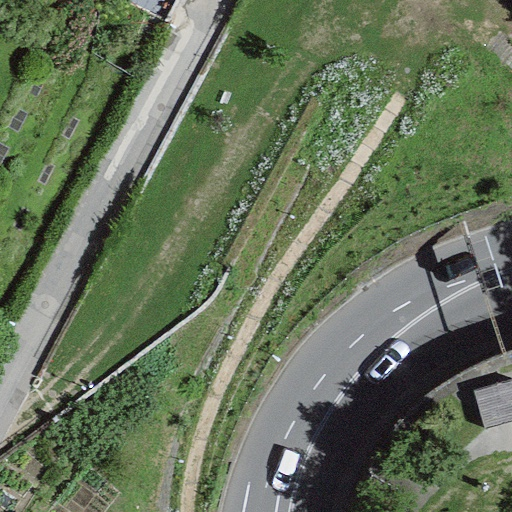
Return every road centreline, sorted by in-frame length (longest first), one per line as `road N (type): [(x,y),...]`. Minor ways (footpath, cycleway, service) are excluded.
road 1 (residential): [(0,406),(232,0)]
road 2 (secondary): [(511,267),(413,311),(358,355),(290,453),(274,511)]
